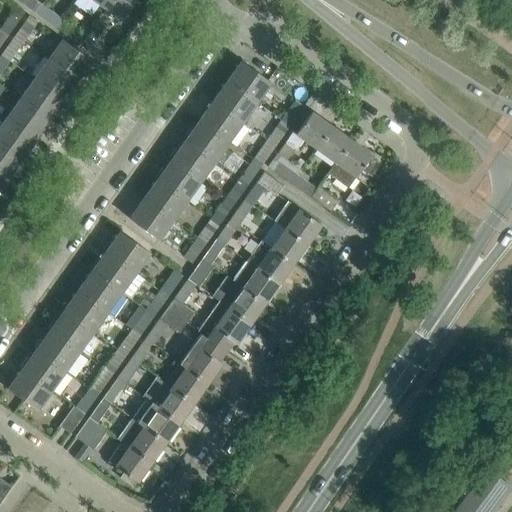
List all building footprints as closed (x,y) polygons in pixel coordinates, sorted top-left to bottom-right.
[(41,5),(34,0),(17,0),(36,13),(41,5)] [(102,0),(100,5),(120,19),(133,0),(102,0)] [(61,19),(41,5),(36,13),(55,27),(61,19)] [(16,6),(1,25),(10,31),(24,12),(16,6)] [(42,26),(36,22),(37,21),(29,15),(15,35),(23,41),(29,32),(35,36),(42,26)] [(80,33),(61,19),(55,27),(74,40),(80,33)] [(0,44),(10,31),(1,25),(0,27),(0,44)] [(100,47),(80,33),(74,40),(94,55),(100,47)] [(9,61),(23,41),(15,35),(1,55),(9,61)] [(77,80),(91,60),(61,39),(47,58),(77,80)] [(0,72),(9,61),(1,55),(0,55),(0,72)] [(63,99),(77,80),(47,58),(33,78),(63,99)] [(241,60),(226,80),(256,101),(270,82),(241,60)] [(49,118),(63,99),(33,78),(20,97),(49,118)] [(256,101),(226,80),(212,100),(242,121),(256,101)] [(51,120),(49,118),(20,97),(6,117),(35,138),(42,129),(44,130),(51,120)] [(242,121),(212,100),(198,119),(228,141),(242,121)] [(289,125),(302,106),(295,100),(281,119),(289,125)] [(315,148),(331,125),(311,111),(295,133),(292,131),(277,153),(288,161),(295,150),(294,149),(302,139),(315,148)] [(37,139),(35,138),(6,117),(0,124),(0,142),(21,158),(28,148),(30,149),(37,139)] [(228,141),(198,119),(191,129),(190,128),(182,138),(184,139),(214,161),(228,141)] [(275,144),(289,125),(281,119),(267,139),(275,144)] [(334,162),(351,140),(331,125),(315,148),(334,162)] [(214,161),(184,139),(177,149),(176,148),(169,157),(170,159),(200,180),(214,161)] [(261,164),(275,144),(267,139),(253,159),(261,164)] [(351,140),(334,162),(327,173),(347,187),(360,169),(366,173),(376,159),(370,155),(370,154),(351,140)] [(23,159),(21,158),(0,142),(0,173),(7,178),(14,168),(16,169),(23,159)] [(299,169),(288,161),(277,153),(267,166),(289,183),(296,174),(299,169)] [(200,180),(170,159),(163,168),(162,167),(154,177),(156,178),(186,200),(200,180)] [(247,184),(261,164),(253,159),(239,179),(247,184)] [(263,171),(245,196),(243,200),(250,205),(263,186),(271,193),(279,183),(263,171)] [(315,190),(298,178),(299,176),(296,174),(289,183),(309,197),(315,190)] [(186,200),(156,178),(142,198),(172,219),(186,200)] [(233,203),(247,184),(239,179),(225,198),(233,203)] [(318,186),(315,190),(309,197),(328,211),(337,200),(318,186)] [(172,219),(142,198),(128,218),(158,239),(172,219)] [(219,223),(233,203),(225,198),(211,218),(219,223)] [(236,224),(248,208),(250,205),(243,200),(229,219),(236,224)] [(320,224),(298,208),(287,200),(273,220),(284,227),(306,243),(320,224)] [(205,243),(219,223),(211,218),(197,237),(205,243)] [(222,244),(236,224),(229,219),(215,239),(222,244)] [(292,264),(306,243),(284,227),(269,247),(292,264)] [(148,252),(119,231),(105,250),(134,271),(148,252)] [(191,263),(202,246),(205,243),(197,237),(183,257),(191,263)] [(214,254),(222,244),(215,239),(201,259),(208,264),(214,254)] [(292,264),(269,247),(260,241),(246,261),(255,267),(278,283),(292,264)] [(134,271),(105,250),(91,270),(120,291),(130,298),(140,283),(131,277),(134,271)] [(212,267),(208,264),(201,259),(186,279),(194,284),(198,287),(212,267)] [(264,303),(278,283),(255,267),(246,280),(238,273),(232,281),(264,303)] [(120,291),(91,270),(77,290),(106,311),(120,291)] [(173,270),(162,286),(159,289),(168,295),(181,276),(173,270)] [(249,323),(264,303),(232,281),(225,276),(211,295),(218,300),(249,323)] [(181,303),(192,287),(194,284),(186,279),(166,307),(186,321),(193,312),(181,303)] [(154,315),(168,295),(159,289),(145,309),(154,315)] [(106,311),(77,290),(63,309),(92,331),(106,311)] [(235,343),(249,323),(218,300),(215,304),(198,329),(207,336),(226,349),(232,341),(235,343)] [(186,321),(166,307),(145,338),(152,343),(166,323),(179,332),(186,321)] [(92,331),(63,309),(56,319),(54,318),(47,328),(49,329),(78,350),(92,331)] [(140,334),(154,315),(145,309),(131,329),(140,334)] [(78,350),(49,329),(42,339),(40,337),(33,347),(35,349),(64,370),(78,350)] [(125,354),(140,334),(131,329),(117,348),(125,354)] [(218,360),(226,349),(207,336),(193,354),(188,350),(179,362),(207,382),(221,363),(218,360)] [(138,363),(152,343),(145,338),(130,358),(138,363)] [(111,374),(125,354),(117,348),(103,368),(111,374)] [(64,370),(35,349),(28,358),(26,357),(19,367),(21,368),(50,390),(64,370)] [(124,382),(138,363),(130,358),(116,377),(124,382)] [(193,402),(207,382),(179,362),(165,382),(193,402)] [(50,390),(21,368),(7,388),(36,409),(50,390)] [(97,393),(111,374),(103,368),(89,387),(97,393)] [(110,401),(124,382),(116,377),(103,396),(110,401)] [(179,422),(193,402),(165,382),(152,401),(151,402),(179,422)] [(83,413),(97,393),(89,387),(75,407),(83,413)] [(96,421),(110,401),(103,396),(89,416),(96,421)] [(165,442),(179,422),(151,402),(152,401),(146,398),(132,418),(165,442)] [(69,433),(83,413),(75,407),(75,408),(73,406),(59,426),(69,433)] [(82,462),(104,431),(94,424),(96,421),(89,416),(74,436),(84,443),(74,456),(82,462)] [(151,461),(165,442),(132,418),(118,437),(122,440),(151,461)] [(137,481),(151,461),(122,440),(108,460),(123,472),(119,477),(132,486),(136,481),(137,481)] [(494,511),(511,488),(511,484),(488,467),(454,511),(494,511)] [(0,501),(10,487),(0,479),(0,501)]
